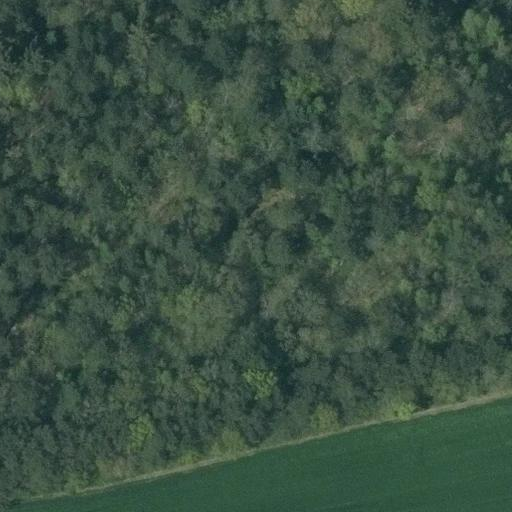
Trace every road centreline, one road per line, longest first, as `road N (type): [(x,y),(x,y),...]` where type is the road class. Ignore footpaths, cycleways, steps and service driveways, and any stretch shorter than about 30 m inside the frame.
road 1 (unknown): [(0,461),(30,471),(264,388),(304,390),(384,371),(428,382),(511,379)]
road 2 (unknown): [(152,0),(150,85),(55,247),(0,369)]
